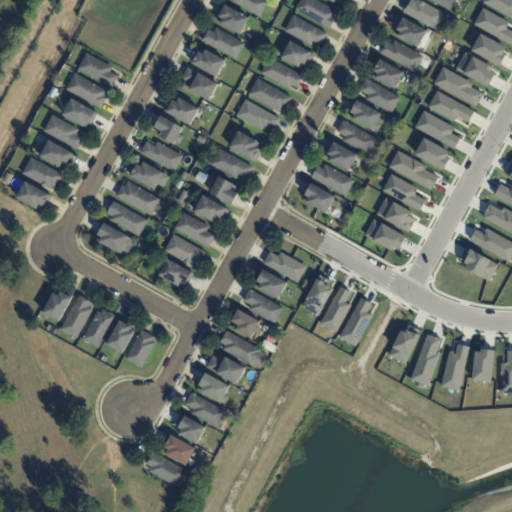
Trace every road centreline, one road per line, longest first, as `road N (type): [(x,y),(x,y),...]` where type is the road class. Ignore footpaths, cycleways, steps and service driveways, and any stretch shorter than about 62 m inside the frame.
road 1 (residential): [(378,0),(163,386),(130,409)]
road 2 (residential): [(194,0),(56,249)]
road 3 (residential): [(511,320),(460,315),(262,209)]
road 4 (residential): [(409,292),(511,103)]
road 5 (residential): [(56,249),(196,330)]
